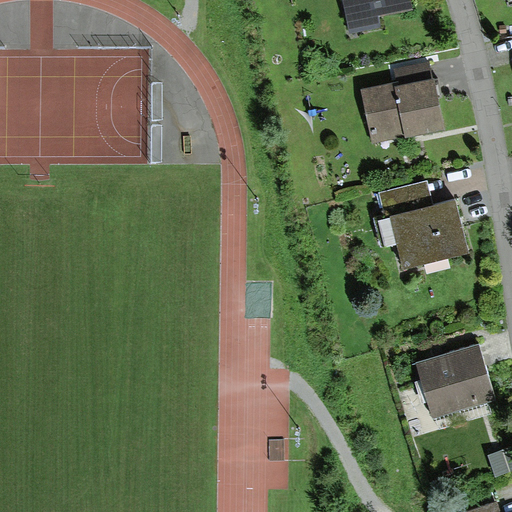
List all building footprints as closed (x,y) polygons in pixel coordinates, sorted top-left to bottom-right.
[(343,0),(350,33),(382,26),(380,18),(413,11),(411,0),(343,0)] [(397,81),(398,87),(433,79),(429,59),(393,67),(397,81)] [(373,143),(404,135),(405,139),(445,129),(433,79),(398,87),(397,81),(360,90),(373,143)] [(390,216),(432,204),(426,182),(379,195),(385,217),(390,216)] [(432,204),(390,216),(404,269),(470,252),(456,198),(432,204)] [(480,343),(417,361),(433,418),(496,400),(480,343)] [(511,447),(489,456),(496,476),(511,470),(511,447)] [(501,511),(497,501),(465,511),(501,511)]
